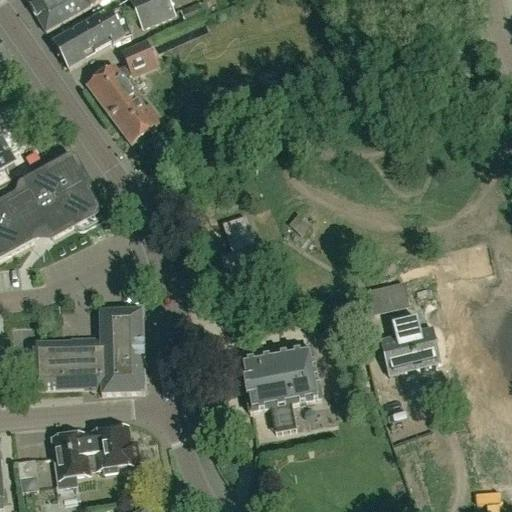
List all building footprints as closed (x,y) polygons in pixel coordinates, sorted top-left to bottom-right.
[(25,0),(46,35),(47,35),(108,0),(25,0)] [(129,0),(143,31),(175,18),(166,0),(129,0)] [(186,26),(205,18),(199,4),(180,12),(186,26)] [(71,73),(126,41),(132,38),(121,9),(110,13),(54,45),(71,73)] [(133,82),(159,70),(147,43),(121,56),(126,67),(118,72),(115,68),(88,88),(132,148),(164,125),(150,107),(146,110),(125,81),(131,78),(133,82)] [(0,69),(11,63),(0,46),(0,69)] [(0,175),(10,170),(18,165),(0,132),(0,175)] [(0,262),(30,246),(26,238),(41,230),(48,243),(72,229),(71,227),(93,215),(82,194),(84,192),(69,165),(46,178),(44,175),(23,187),(19,180),(0,190),(0,262)] [(479,307),(493,354),(511,347),(511,278),(472,290),(477,307),(479,307)] [(455,312),(474,307),(470,290),(450,295),(455,312)] [(146,397),(143,314),(100,316),(101,344),(88,345),(37,347),(38,393),(101,391),(102,398),(146,397)] [(395,340),(380,344),(389,380),(441,366),(432,331),(421,334),(417,321),(392,328),(395,340)] [(470,345),(457,350),(464,366),(477,361),(470,345)] [(297,432),(293,409),(323,403),(314,352),(242,366),(252,417),(271,413),(275,436),(297,432)] [(402,400),(412,398),(407,379),(397,381),(402,400)] [(131,449),(129,433),(51,445),(57,484),(89,480),(88,474),(102,472),(104,478),(119,476),(118,469),(139,466),(136,448),(131,449)] [(35,464),(18,467),(20,483),(37,481),(35,464)] [(69,511),(76,511),(86,509),(80,490),(64,494),(69,511)]
